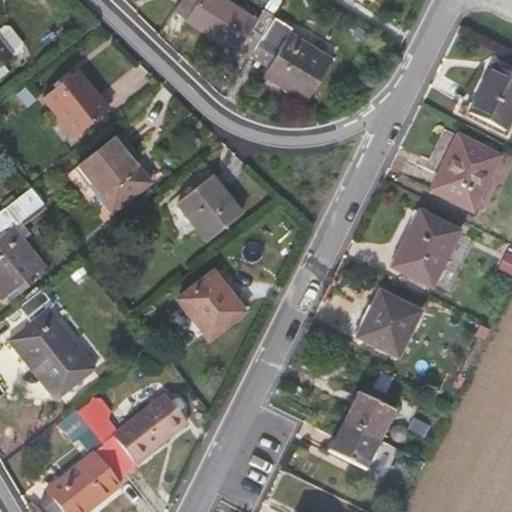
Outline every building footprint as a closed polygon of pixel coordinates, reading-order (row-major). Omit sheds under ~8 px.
[(179,0),(173,11),(186,19),(198,0),(179,0)] [(246,14),(222,0),(198,0),(186,19),(250,59),(253,55),(262,40),(276,18),(253,3),(246,14)] [(292,28),(276,18),(262,40),(278,50),(269,65),(264,73),(306,100),(331,59),(289,33),(292,28)] [(0,68),(4,66),(13,59),(10,55),(19,47),(20,42),(8,26),(2,25),(0,27),(0,68)] [(262,40),(253,55),(269,65),(278,50),(262,40)] [(511,117),(511,75),(493,65),(469,114),(505,131),(511,117)] [(0,79),(9,72),(4,66),(0,68),(0,79)] [(107,111),(76,72),(42,98),(74,138),(107,111)] [(499,157),(493,153),(480,147),(457,136),(430,190),(472,211),(499,157)] [(496,147),(484,140),(480,147),(493,153),(496,147)] [(150,184),(129,157),(124,161),(109,142),(76,168),(94,191),(112,213),(150,184)] [(240,215),(210,177),(176,204),(206,241),(240,215)] [(43,268),(22,241),(31,234),(21,222),(44,204),(30,188),(0,211),(0,290),(5,297),(43,268)] [(459,232),(418,213),(392,267),(433,287),(459,232)] [(47,273),(43,268),(5,297),(9,302),(47,273)] [(213,273),(177,301),(207,340),(244,312),(213,273)] [(96,369),(48,309),(54,304),(42,289),(18,308),(30,323),(8,341),(55,401),(96,369)] [(356,338),(397,358),(420,313),(378,292),(356,338)] [(395,411),(358,393),(343,423),(360,431),(380,441),(395,411)] [(187,423),(164,394),(113,435),(106,426),(86,401),(74,410),(89,429),(119,466),(125,474),(136,465),(136,464),(187,423)] [(106,415),(96,403),(86,401),(106,426),(106,415)] [(365,471),(380,441),(360,431),(343,423),(328,452),(365,471)] [(119,466),(89,429),(78,439),(90,455),(45,491),(42,498),(40,505),(46,511),(87,511),(120,486),(110,473),(119,466)]
